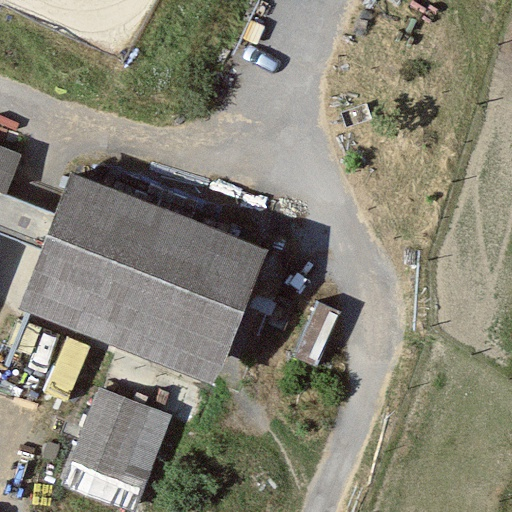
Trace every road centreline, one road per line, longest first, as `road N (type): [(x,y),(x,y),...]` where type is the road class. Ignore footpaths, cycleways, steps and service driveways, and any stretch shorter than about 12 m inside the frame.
road 1 (track): [(326,511),(362,418),(378,329),(374,294),(328,187),(287,158)]
road 2 (track): [(287,158),(67,133),(0,104)]
road 3 (track): [(287,158),(310,75),(347,0)]
